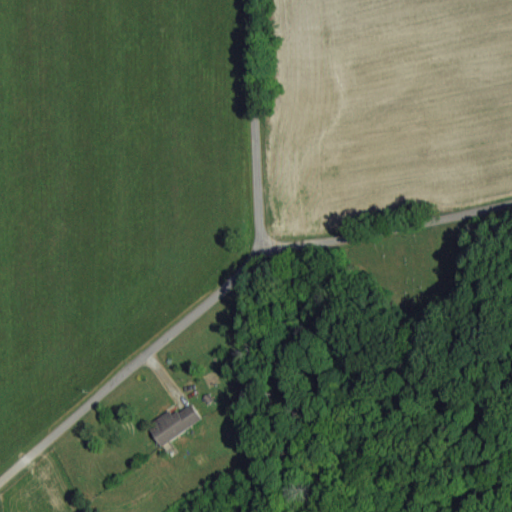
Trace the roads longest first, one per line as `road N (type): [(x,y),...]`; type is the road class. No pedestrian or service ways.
road 1 (residential): [(0,482),(213,303),(255,258),(250,0)]
road 2 (residential): [(511,212),(320,258),(255,258)]
